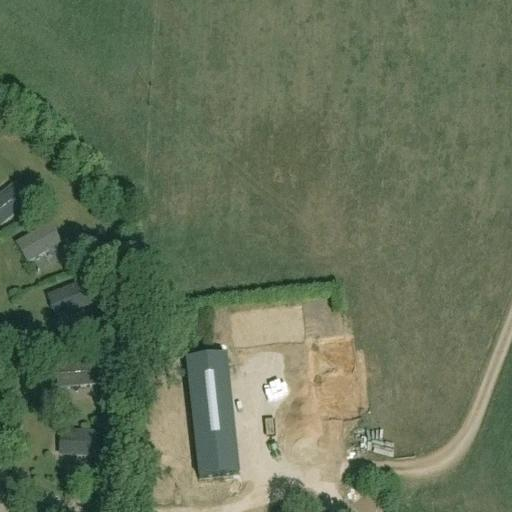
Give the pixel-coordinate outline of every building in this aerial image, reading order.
[(16,183),(0,195),(0,223),(2,226),(32,201),(16,183)] [(62,243),(50,224),(16,245),(28,264),(62,243)] [(47,299),(56,323),(92,308),(83,285),(47,299)] [(226,358),(186,362),(199,481),(239,477),(226,358)] [(56,366),(58,392),(96,389),(94,363),(56,366)] [(292,472),(277,401),(246,407),(261,478),(292,472)] [(60,434),(59,460),(97,462),(98,436),(60,434)]
